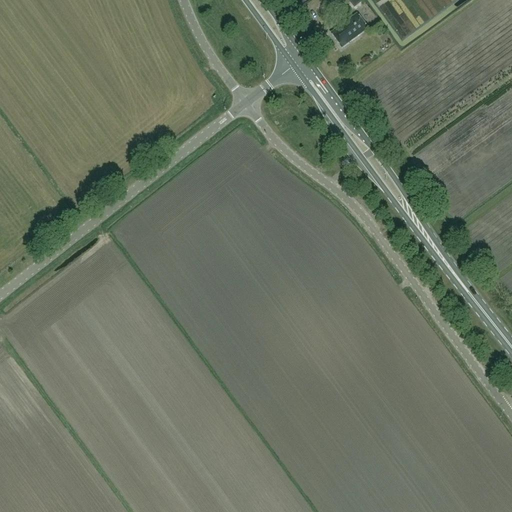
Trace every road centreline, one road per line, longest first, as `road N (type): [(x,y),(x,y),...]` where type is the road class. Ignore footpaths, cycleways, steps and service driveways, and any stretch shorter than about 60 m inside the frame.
road 1 (unclassified): [(507,411),(356,207),(297,162),(245,102)]
road 2 (unclassified): [(0,294),(245,102)]
road 3 (primary): [(469,291),(305,56)]
road 4 (primary): [(293,65),(469,291)]
road 5 (unclassified): [(245,102),(182,0)]
